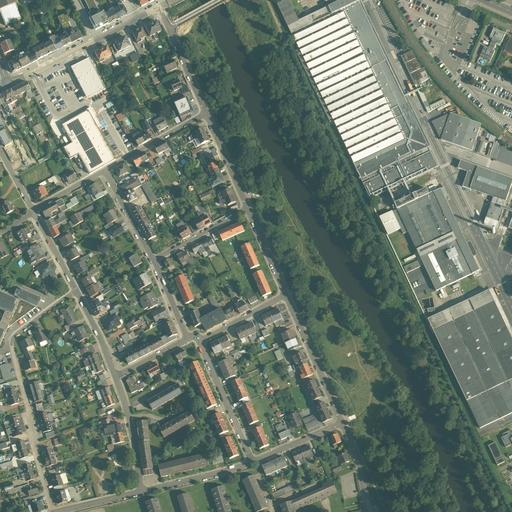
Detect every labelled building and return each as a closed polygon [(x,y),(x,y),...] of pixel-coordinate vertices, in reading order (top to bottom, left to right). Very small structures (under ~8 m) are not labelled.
[(0,0),(0,13),(5,26),(21,20),(13,0),(0,0)] [(88,14),(90,18),(100,14),(92,0),(84,0),(91,12),(88,14)] [(344,0),(299,22),(288,0),(287,0),(284,2),(282,3),(277,5),(292,36),(359,4),(357,0),(344,0)] [(116,9),(113,11),(118,20),(126,16),(127,14),(121,3),(118,4),(119,8),(116,9)] [(359,4),(292,36),(333,121),(361,179),(367,192),(370,199),(437,167),(359,4)] [(113,11),(112,8),(109,10),(110,12),(104,15),(108,25),(118,20),(113,11)] [(102,13),(100,14),(90,18),(89,19),(94,31),(107,25),(108,25),(104,15),(102,13)] [(65,34),(70,31),(67,24),(69,22),(65,14),(57,18),(65,34)] [(152,24),(148,26),(148,25),(145,27),(145,28),(144,28),(149,37),(156,33),(157,35),(161,33),(160,32),(160,31),(156,22),(155,22),(154,22),(152,23),(152,24)] [(70,31),(65,34),(70,44),(81,39),(76,28),(70,31)] [(145,37),(141,29),(132,33),(136,42),(137,44),(141,42),(142,41),(141,39),(145,37)] [(505,34),(494,29),(490,37),(492,39),(491,41),(496,43),(497,41),(501,43),(505,34)] [(12,33),(9,34),(7,34),(9,41),(10,41),(18,37),(17,33),(15,32),(13,32),(13,33),(12,33)] [(64,37),(60,39),(59,37),(58,38),(59,39),(63,48),(70,44),(65,34),(62,35),(64,37)] [(54,37),(49,40),(50,42),(55,52),(63,48),(59,39),(56,41),(54,37)] [(125,37),(115,42),(116,44),(120,52),(130,47),(125,37)] [(9,41),(0,44),(4,55),(10,52),(13,51),(10,41),(9,41)] [(50,42),(43,45),(42,43),(41,44),(42,46),(47,56),(55,52),(50,42)] [(47,56),(42,46),(32,51),(37,61),(47,56)] [(494,48),(489,46),(488,48),(484,47),(480,55),(491,60),(495,51),(493,51),(494,48)] [(30,47),(26,49),(27,50),(23,51),(24,53),(25,55),(29,65),(37,61),(32,51),(31,48),(30,47)] [(106,47),(94,53),(97,57),(100,63),(104,61),(103,60),(111,56),(106,47)] [(333,121),(299,50),(296,51),(330,123),(333,121)] [(421,70),(412,51),(401,56),(415,86),(419,84),(429,79),(424,68),(421,70)] [(24,53),(15,57),(16,60),(21,69),(29,65),(25,55),(24,53)] [(100,63),(97,57),(94,59),(99,69),(102,68),(100,63)] [(70,68),(87,99),(105,90),(89,58),(70,68)] [(13,60),(11,62),(11,63),(7,65),(12,74),(21,69),(16,60),(14,61),(13,60)] [(174,60),(166,64),(170,72),(177,69),(174,60)] [(176,82),(175,82),(173,83),(173,84),(171,85),(172,88),(174,92),(182,88),(179,81),(176,82)] [(26,83),(10,91),(14,98),(16,97),(18,100),(21,99),(19,96),(26,92),(27,95),(26,96),(27,97),(28,96),(30,99),(34,97),(32,94),(26,83)] [(419,84),(415,86),(428,113),(432,111),(431,111),(446,104),(443,100),(429,107),(419,84)] [(10,91),(2,95),(7,106),(10,105),(16,101),(14,98),(10,91)] [(187,97),(174,103),(181,118),(194,112),(187,97)] [(19,107),(13,110),(15,115),(13,116),(16,121),(19,126),(22,124),(19,120),(25,117),(19,107)] [(90,109),(68,121),(69,122),(88,111),(97,128),(101,126),(96,117),(96,116),(92,109),(90,109)] [(89,175),(116,160),(97,128),(88,111),(69,122),(62,126),(72,144),(63,148),(70,161),(78,156),(89,175)] [(122,113),(116,115),(118,121),(125,118),(122,113)] [(450,114),(432,122),(441,140),(450,114)] [(450,114),(441,140),(450,144),(460,117),(450,114)] [(162,117),(156,120),(156,122),(154,123),(159,132),(168,127),(162,117)] [(460,117),(450,144),(472,151),(481,125),(460,117)] [(131,130),(134,129),(130,118),(126,120),(131,130)] [(147,121),(142,124),(146,131),(151,129),(147,121)] [(39,124),(32,128),(36,136),(43,132),(40,127),(41,126),(40,125),(39,124)] [(5,147),(12,144),(2,127),(0,128),(0,139),(3,145),(3,144),(5,147)] [(204,129),(196,132),(196,134),(199,139),(206,136),(204,129)] [(147,132),(141,136),(145,143),(147,142),(151,140),(149,137),(147,132)] [(141,136),(135,139),(139,147),(143,144),(143,145),(145,143),(141,136)] [(206,136),(199,139),(201,145),(209,142),(206,136)] [(482,154),(486,142),(481,140),(477,152),(482,154)] [(169,149),(165,141),(160,144),(164,152),(169,149)] [(29,144),(36,157),(39,156),(34,145),(32,146),(31,143),(29,144)] [(12,144),(5,147),(12,161),(19,157),(12,144)] [(164,152),(160,144),(154,147),(159,155),(164,152)] [(64,151),(58,154),(60,158),(61,157),(64,163),(69,160),(64,150),(64,151)] [(149,160),(145,153),(139,156),(143,164),(149,160)] [(212,155),(204,158),(206,163),(208,167),(216,164),(212,155)] [(143,164),(139,156),(132,160),(137,167),(143,164)] [(478,167),(459,160),(456,168),(469,173),(464,187),(462,187),(470,190),(470,189),(477,167),(478,167)] [(216,164),(208,167),(208,168),(210,172),(218,169),(216,164)] [(127,173),(123,165),(115,170),(119,177),(123,175),(127,173)] [(511,179),(478,167),(477,167),(470,189),(494,197),(505,201),(506,201),(511,183),(511,179)] [(218,169),(210,172),(212,177),(213,178),(220,174),(218,169)] [(74,175),(72,171),(64,176),(66,179),(68,184),(73,181),(73,180),(76,179),(74,175)] [(121,181),(123,184),(128,181),(129,183),(134,180),(134,179),(136,178),(136,179),(139,177),(136,173),(125,179),(121,181)] [(213,178),(212,178),(214,181),(210,182),(213,187),(224,182),(222,177),(221,177),(220,174),(213,178)] [(129,183),(121,187),(125,194),(133,190),(141,186),(147,182),(143,175),(142,176),(139,177),(136,179),(134,180),(129,183)] [(147,182),(141,186),(151,203),(157,200),(147,182)] [(102,193),(97,183),(89,187),(94,197),(102,193)] [(33,192),(32,192),(37,201),(46,196),(44,192),(45,191),(42,187),(41,188),(33,192)] [(93,201),(96,199),(94,197),(89,187),(86,189),(89,194),(90,197),(91,196),(92,198),(93,201)] [(222,193),(226,192),(225,189),(218,192),(219,194),(218,195),(218,196),(218,197),(218,198),(220,202),(225,200),(222,193)] [(426,189),(394,204),(397,210),(429,194),(426,189)] [(440,189),(434,192),(429,194),(397,210),(408,232),(436,292),(472,274),(479,271),(440,189)] [(133,190),(125,194),(129,202),(137,198),(133,190)] [(226,192),(222,193),(225,200),(233,196),(230,190),(226,192)] [(211,195),(210,191),(199,196),(202,201),(212,197),(211,195)] [(233,196),(225,200),(227,205),(228,206),(236,203),(233,196)] [(71,202),(73,206),(79,203),(75,197),(70,200),(71,202)] [(505,201),(494,197),(492,202),(503,206),(505,201)] [(61,200),(55,203),(58,208),(59,208),(64,205),(61,200)] [(11,208),(7,201),(0,204),(0,207),(0,208),(2,207),(6,215),(14,210),(12,207),(11,208)] [(503,206),(492,202),(484,224),(496,228),(504,207),(503,206)] [(55,203),(41,211),(44,217),(49,214),(50,213),(58,209),(58,208),(55,203)] [(92,206),(78,213),(80,216),(94,209),(92,206)] [(148,221),(140,207),(132,211),(140,225),(148,221)] [(397,210),(387,215),(387,214),(379,218),(388,236),(401,229),(403,235),(408,232),(397,210)] [(112,211),(108,213),(103,216),(106,220),(107,219),(110,224),(112,223),(117,220),(112,211)] [(57,220),(53,222),(55,226),(55,227),(65,221),(68,219),(64,212),(55,217),(57,220)] [(78,213),(70,218),(72,221),(69,223),(72,228),(83,221),(80,216),(78,213)] [(204,218),(200,220),(205,228),(211,224),(207,216),(204,218)] [(53,222),(51,219),(45,223),(49,230),(55,226),(53,222)] [(196,222),(194,223),(196,227),(199,231),(205,228),(200,220),(196,222)] [(55,227),(55,228),(56,229),(57,229),(66,223),(65,221),(55,227)] [(148,221),(140,225),(143,231),(150,227),(148,221)] [(177,226),(180,231),(178,232),(179,233),(183,240),(190,236),(189,233),(190,232),(188,227),(186,228),(183,223),(177,226)] [(228,228),(219,232),(219,233),(221,238),(222,241),(244,232),(241,223),(231,227),(228,228)] [(115,228),(110,231),(114,237),(124,232),(120,225),(115,228)] [(56,229),(55,228),(55,227),(55,226),(49,230),(53,238),(59,235),(56,229)] [(28,227),(17,233),(22,243),(27,240),(25,237),(31,233),(28,227)] [(150,227),(143,231),(146,235),(153,231),(150,227)] [(153,231),(146,235),(149,241),(151,240),(156,237),(153,231)] [(221,238),(219,233),(212,235),(215,241),(221,238)] [(74,242),(69,235),(65,237),(59,240),(63,248),(74,242)] [(209,238),(200,243),(204,249),(207,247),(213,244),(209,238)] [(0,258),(1,259),(8,255),(1,242),(0,242),(0,258)] [(200,243),(191,248),(195,254),(199,252),(204,249),(200,243)] [(29,249),(24,252),(26,257),(27,256),(31,264),(36,261),(35,260),(38,259),(39,261),(45,258),(40,249),(41,248),(38,244),(29,249)] [(250,244),(241,248),(251,270),(259,266),(255,256),(254,254),(250,244)] [(18,256),(24,252),(29,249),(27,246),(23,248),(17,251),(16,252),(18,256)] [(68,252),(66,253),(71,261),(79,257),(74,249),(73,249),(68,252)] [(186,253),(182,255),(182,253),(177,256),(181,264),(190,259),(186,253)] [(137,255),(129,259),(130,260),(134,268),(142,264),(137,255)] [(170,260),(164,263),(168,269),(174,266),(170,260)] [(417,261),(404,268),(407,274),(420,267),(417,261)] [(87,270),(82,262),(73,267),(74,267),(78,275),(87,270)] [(54,272),(49,263),(36,269),(37,271),(34,273),(37,278),(40,276),(42,278),(49,274),(54,272)] [(200,274),(196,266),(191,268),(195,276),(200,274)] [(262,271),(253,275),(263,297),(271,293),(267,284),(266,281),(262,271)] [(138,278),(133,281),(139,290),(151,284),(148,278),(149,278),(146,273),(138,278)] [(184,276),(175,279),(176,283),(177,285),(180,292),(189,288),(184,276)] [(88,277),(82,281),(86,289),(93,285),(88,277)] [(96,284),(86,289),(90,297),(100,292),(100,291),(96,284)] [(109,287),(100,291),(100,292),(101,295),(110,290),(109,287)] [(216,312),(221,310),(213,296),(208,287),(203,290),(208,298),(216,312)] [(189,288),(180,292),(183,299),(184,301),(185,305),(194,301),(189,288)] [(0,344),(7,329),(36,308),(40,297),(20,289),(18,292),(16,291),(14,297),(12,296),(11,294),(10,295),(9,294),(8,292),(6,293),(5,293),(4,291),(2,292),(1,291),(0,289),(0,344)] [(511,338),(489,291),(428,320),(431,326),(429,327),(430,331),(431,331),(432,334),(434,333),(480,429),(511,413),(511,338)] [(152,293),(144,298),(145,300),(141,303),(145,309),(149,307),(150,309),(157,305),(154,299),(155,299),(152,293)] [(248,299),(247,299),(251,305),(259,300),(256,294),(248,299)] [(242,299),(238,302),(240,305),(236,307),(240,315),(248,310),(242,299)] [(97,300),(89,305),(92,310),(100,306),(99,304),(97,300)] [(218,303),(221,309),(224,314),(228,311),(223,301),(218,303)] [(100,306),(92,310),(95,316),(103,312),(101,308),(103,307),(102,305),(100,306)] [(65,319),(74,314),(70,306),(60,310),(65,319)] [(164,309),(158,312),(159,313),(155,315),(158,321),(168,316),(164,309)] [(224,314),(221,309),(221,310),(216,312),(211,315),(217,327),(228,321),(224,314)] [(236,316),(232,309),(228,311),(224,314),(228,321),(236,316)] [(278,310),(270,314),(274,323),(278,321),(282,319),(278,310)] [(198,311),(190,315),(195,328),(203,324),(202,320),(198,311)] [(78,322),(74,314),(65,319),(68,325),(69,326),(71,325),(78,322)] [(112,316),(110,317),(110,318),(108,319),(108,318),(103,321),(108,331),(116,327),(116,326),(120,323),(116,315),(115,314),(112,316)] [(270,314),(262,317),(266,326),(274,323),(270,314)] [(217,327),(211,315),(202,320),(203,324),(207,332),(217,327)] [(139,318),(126,325),(129,330),(138,325),(139,327),(143,325),(139,318)] [(172,322),(164,326),(167,335),(169,339),(169,338),(175,336),(177,335),(172,322)] [(252,324),(244,327),(248,337),(257,333),(252,324)] [(82,327),(70,333),(72,338),(77,335),(81,341),(86,338),(84,334),(85,333),(82,327)] [(244,327),(236,331),(240,340),(248,337),(244,327)] [(41,329),(34,332),(38,343),(46,340),(44,336),(41,329)] [(291,331),(282,335),(285,343),(295,339),(291,331)] [(127,335),(122,338),(124,343),(130,340),(127,335)] [(167,335),(160,339),(149,345),(153,352),(164,346),(171,342),(169,338),(169,339),(167,335)] [(227,337),(219,341),(223,350),(231,347),(227,337)] [(29,339),(20,343),(25,353),(30,351),(28,348),(33,346),(29,339)] [(295,339),(285,343),(289,351),(298,347),(295,339)] [(219,341),(210,344),(214,354),(217,353),(223,350),(219,341)] [(86,348),(91,345),(90,342),(85,344),(82,346),(84,350),(86,349),(86,348)] [(149,345),(149,344),(137,351),(141,358),(153,352),(149,345)] [(183,360),(183,358),(187,356),(183,349),(174,354),(179,364),(182,362),(183,362),(183,360)] [(137,350),(124,357),(128,365),(141,358),(137,351),(137,350)] [(95,354),(88,357),(89,361),(87,361),(88,364),(89,367),(91,366),(99,363),(95,354)] [(296,360),(304,357),(302,354),(293,358),(296,365),(298,364),(296,360)] [(190,364),(187,356),(183,358),(183,360),(183,362),(182,362),(185,369),(189,365),(190,364)] [(304,357),(296,360),(298,364),(299,368),(307,364),(304,357)] [(228,360),(219,364),(222,372),(232,368),(228,360)] [(28,362),(23,363),(25,371),(35,369),(33,361),(29,362),(28,362)] [(189,366),(195,379),(204,375),(198,362),(189,366)] [(99,363),(91,366),(94,374),(102,371),(99,363)] [(8,364),(0,366),(4,380),(11,378),(8,364)] [(147,370),(151,377),(154,375),(155,377),(159,375),(158,373),(161,371),(157,364),(147,370)] [(307,364),(299,368),(303,376),(311,372),(307,364)] [(232,368),(222,372),(226,380),(235,376),(234,373),(232,368)] [(169,377),(166,372),(160,375),(163,381),(169,377)] [(311,372),(303,376),(300,377),(302,380),(312,376),(311,372)] [(195,379),(201,394),(210,390),(204,375),(195,379)] [(136,385),(132,378),(125,382),(129,390),(131,394),(138,391),(138,392),(145,388),(142,383),(137,386),(136,384),(136,385)] [(240,380),(231,384),(235,391),(236,394),(239,402),(242,401),(248,398),(240,380)] [(40,381),(29,384),(32,393),(40,391),(38,385),(41,384),(40,381)] [(314,381),(306,385),(313,401),(322,397),(319,390),(318,388),(314,381)] [(178,384),(163,393),(168,402),(183,393),(178,384)] [(14,387),(6,389),(8,398),(16,395),(14,387)] [(108,387),(95,392),(98,401),(103,399),(111,396),(108,387)] [(217,405),(210,390),(201,394),(208,409),(213,407),(217,405)] [(40,391),(32,393),(34,402),(42,400),(40,393),(40,391)] [(163,393),(147,402),(152,410),(168,402),(163,393)] [(16,395),(8,398),(11,406),(18,403),(16,395)] [(111,396),(103,399),(107,408),(114,405),(111,396)] [(104,409),(107,408),(103,399),(98,401),(99,404),(101,403),(103,409),(104,409)] [(244,406),(242,407),(245,415),(246,418),(250,426),(253,424),(259,422),(251,403),(244,406)] [(324,403),(316,407),(323,423),(331,419),(328,412),(329,412),(327,410),(324,403)] [(181,417),(175,421),(179,429),(195,421),(190,412),(183,416),(183,415),(181,417)] [(46,413),(38,415),(40,424),(48,421),(46,414),(46,413)] [(224,421),(220,413),(217,415),(211,417),(219,436),(225,433),(228,432),(225,424),(224,421)] [(297,414),(289,417),(293,428),(294,428),(301,425),(297,414)] [(314,415),(303,420),(307,430),(319,425),(314,415)] [(13,419),(9,420),(11,429),(19,426),(17,418),(13,419)] [(48,421),(40,424),(43,433),(51,430),(49,422),(48,421)] [(147,421),(137,423),(138,429),(139,436),(140,442),(149,441),(150,441),(147,421)] [(166,426),(159,429),(164,438),(179,429),(175,421),(168,424),(166,425),(166,426)] [(120,424),(105,427),(107,437),(111,436),(114,435),(122,433),(120,424)] [(275,427),(279,435),(288,431),(285,425),(283,427),(281,424),(275,427)] [(19,426),(11,429),(12,433),(14,437),(22,435),(19,426)] [(255,430),(252,431),(255,439),(256,442),(257,442),(260,450),(269,446),(261,427),(255,430)] [(511,432),(511,430),(502,434),(503,437),(501,438),(506,448),(511,444),(511,432)] [(288,431),(279,435),(281,440),(288,437),(290,436),(288,431)] [(122,433),(114,435),(116,444),(124,442),(122,433)] [(338,434),(330,437),(333,446),(334,445),(335,448),(338,447),(336,444),(342,442),(338,434)] [(234,445),(231,437),(228,438),(222,441),(230,459),(239,456),(235,448),(234,445)] [(23,440),(15,443),(16,445),(17,450),(18,451),(26,449),(23,440)] [(139,442),(141,456),(151,455),(149,441),(140,442),(139,442)] [(505,462),(495,443),(488,446),(497,466),(505,462)] [(309,447),(300,451),(304,459),(309,456),(310,458),(313,456),(309,447)] [(50,448),(42,450),(45,458),(53,456),(50,448)] [(18,451),(12,453),(13,457),(19,456),(20,459),(28,457),(26,449),(18,451)] [(304,459),(300,451),(292,454),(297,466),(305,463),(304,459)] [(346,453),(338,457),(342,465),(349,462),(346,453)] [(151,455),(141,456),(143,470),(146,470),(149,470),(152,469),(153,469),(151,455)] [(206,455),(191,458),(194,469),(209,466),(206,455)] [(53,456),(45,458),(47,467),(55,464),(53,456)] [(222,456),(211,459),(213,465),(224,462),(222,456)] [(283,457),(262,467),(266,476),(287,467),(283,457)] [(178,473),(194,469),(191,458),(175,462),(178,473)] [(162,477),(178,473),(175,462),(159,466),(162,477)] [(30,463),(22,465),(23,468),(24,473),(32,471),(30,463)] [(24,473),(18,475),(20,479),(25,477),(26,481),(34,479),(32,471),(24,473)] [(59,475),(50,478),(52,482),(53,482),(54,487),(61,485),(62,485),(60,477),(59,475)] [(258,511),(268,508),(254,476),(242,481),(256,511),(258,511)] [(323,489),(292,502),(280,505),(282,511),(295,511),(337,492),(332,481),(322,485),(323,489)] [(297,483),(272,494),(274,500),(299,488),(297,483)] [(27,488),(29,487),(28,484),(13,489),(14,493),(27,490),(27,488)] [(29,498),(30,497),(39,495),(37,485),(29,487),(27,488),(27,490),(29,498)] [(231,511),(224,486),(212,490),(218,511),(231,511)] [(64,491),(55,494),(58,504),(67,502),(64,491)] [(193,511),(188,494),(178,497),(182,511),(193,511)] [(161,511),(158,499),(146,503),(148,511),(161,511)] [(32,504),(31,504),(33,511),(37,511),(43,510),(41,502),(40,502),(32,504)]
